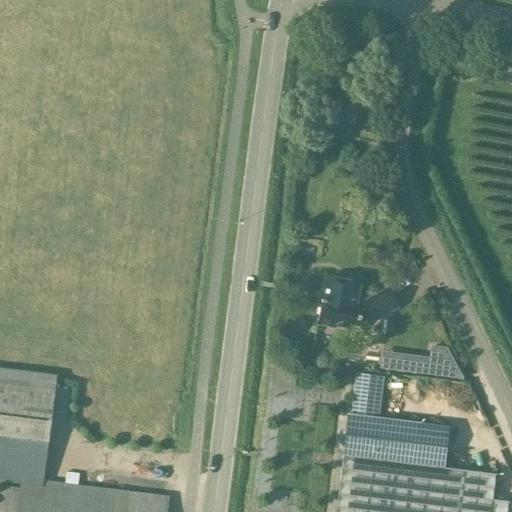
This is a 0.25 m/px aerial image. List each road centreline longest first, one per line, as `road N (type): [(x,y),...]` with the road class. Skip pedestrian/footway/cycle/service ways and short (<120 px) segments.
road 1 (secondary): [(213,511),(281,0)]
road 2 (unclassified): [(511,414),(399,170),(397,136),(422,3)]
